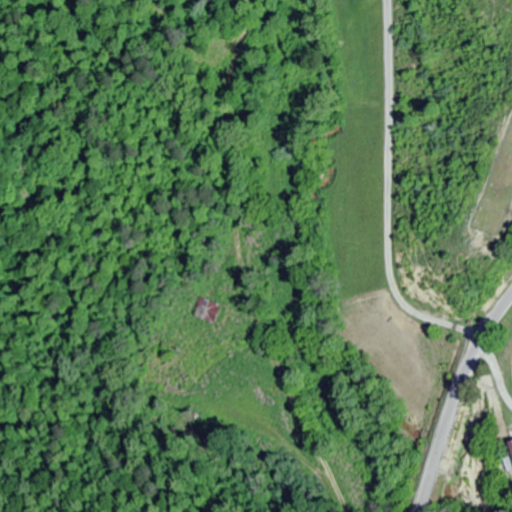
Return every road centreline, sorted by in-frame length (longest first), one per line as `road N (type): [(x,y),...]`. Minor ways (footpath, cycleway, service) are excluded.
road 1 (residential): [(463,379),(364,328),(358,0)]
road 2 (secondary): [(511,299),(470,362),(419,511)]
